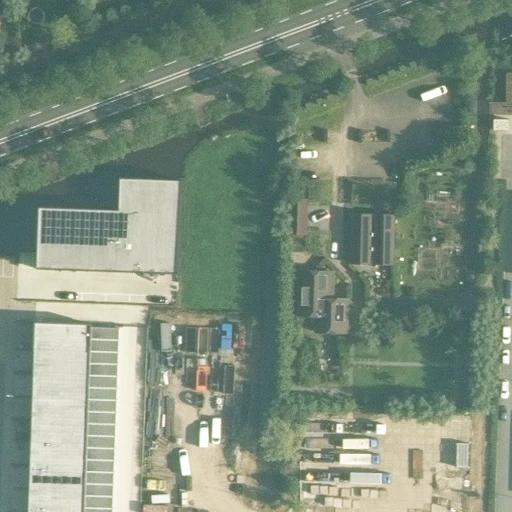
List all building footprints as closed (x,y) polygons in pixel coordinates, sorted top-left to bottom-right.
[(509,131),(509,121),(494,121),(493,131),(495,131),(509,131)] [(126,216),(47,213),(47,273),(182,276),(185,186),(124,183),(126,216)] [(307,235),(307,200),(289,199),(288,235),(307,235)] [(350,263),(393,264),(394,215),(351,214),(350,263)] [(299,271),(298,315),(316,316),(316,332),(346,333),(347,299),(332,299),(333,271),(299,271)] [(34,323),(33,347),(89,349),(90,337),(90,324),(34,323)] [(90,324),(90,337),(118,337),(118,325),(90,324)] [(90,337),(89,349),(117,350),(118,337),(90,337)] [(33,347),(33,371),(89,373),(89,361),(89,349),(33,347)] [(89,349),(89,361),(117,362),(117,350),(89,349)] [(89,361),(89,373),(117,374),(117,362),(89,361)] [(33,371),(32,395),(88,397),(88,385),(89,373),(33,371)] [(89,373),(88,385),(116,386),(117,374),(89,373)] [(88,385),(88,397),(116,398),(116,386),(88,385)] [(32,395),(31,419),(87,421),(87,409),(88,397),(32,395)] [(88,397),(87,409),(115,410),(116,398),(88,397)] [(87,409),(87,421),(115,422),(115,410),(87,409)] [(431,418),(430,466),(466,467),(467,419),(431,418)] [(31,419),(29,468),(85,470),(86,458),(86,446),(87,433),(87,421),(31,419)] [(87,421),(87,433),(115,434),(115,422),(87,421)] [(15,422),(15,432),(28,432),(29,422),(15,422)] [(87,433),(86,446),(114,446),(115,434),(87,433)] [(86,446),(86,458),(114,459),(114,446),(86,446)] [(86,458),(85,470),(113,471),(114,459),(86,458)] [(29,468),(29,492),(85,494),(85,482),(85,470),(29,468)] [(85,470),(85,482),(113,483),(113,471),(85,470)] [(85,482),(85,494),(113,495),(113,483),(85,482)] [(29,492),(27,511),(83,511),(84,506),(85,494),(29,492)] [(85,494),(84,506),(112,507),(113,495),(85,494)]
